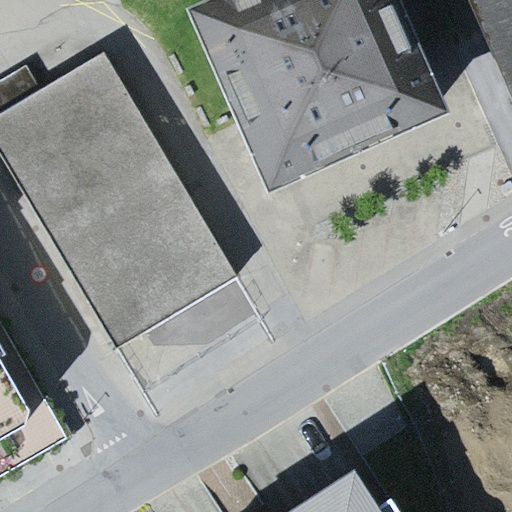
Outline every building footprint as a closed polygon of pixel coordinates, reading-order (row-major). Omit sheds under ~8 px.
[(393,0),(203,0),(195,4),(274,179),(440,111),(393,0)] [(511,0),(466,0),(511,98),(511,0)] [(69,32),(0,71),(0,167),(99,337),(210,272),(69,32)] [(511,349),(459,383),(511,468),(497,477),(511,500),(511,349)] [(380,511),(357,475),(298,511),(380,511)]
